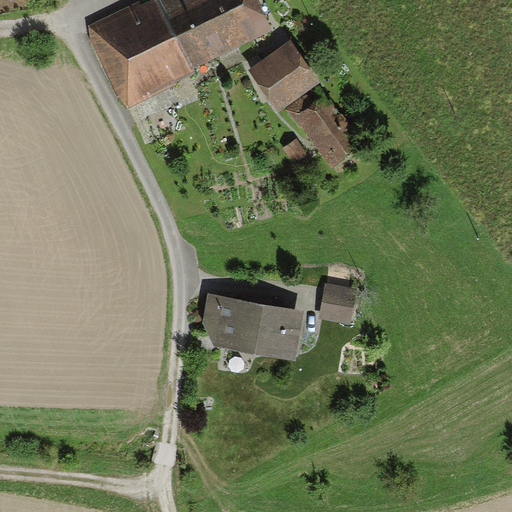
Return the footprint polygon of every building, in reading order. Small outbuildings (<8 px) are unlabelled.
[(125,94),(264,27),(250,0),(157,0),(94,31),(125,94)] [(249,70),(271,97),(310,66),(288,39),(249,70)] [(310,93),(289,108),(325,155),(345,140),(310,93)] [(281,146),(289,157),(299,150),(291,138),(281,146)] [(324,282),(317,324),(347,329),(354,287),(324,282)] [(209,296),(202,338),(274,350),(281,308),(209,296)]
